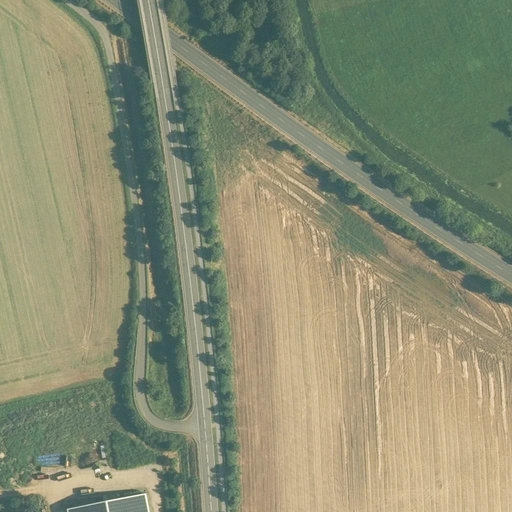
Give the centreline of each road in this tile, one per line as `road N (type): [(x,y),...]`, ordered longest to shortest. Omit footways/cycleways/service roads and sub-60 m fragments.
road 1 (track): [(64,0),(95,23),(112,66),(137,231),(141,400),(148,419),(164,426),(205,427)]
road 2 (primary): [(119,0),(511,272)]
road 3 (tertiary): [(211,511),(165,99)]
